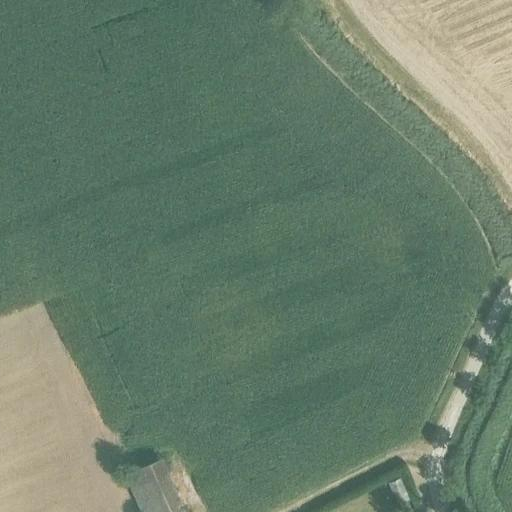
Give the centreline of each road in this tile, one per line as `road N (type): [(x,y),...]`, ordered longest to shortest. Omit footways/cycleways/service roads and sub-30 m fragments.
road 1 (unclassified): [(511,289),(442,464),(448,511)]
road 2 (track): [(286,511),(455,424)]
